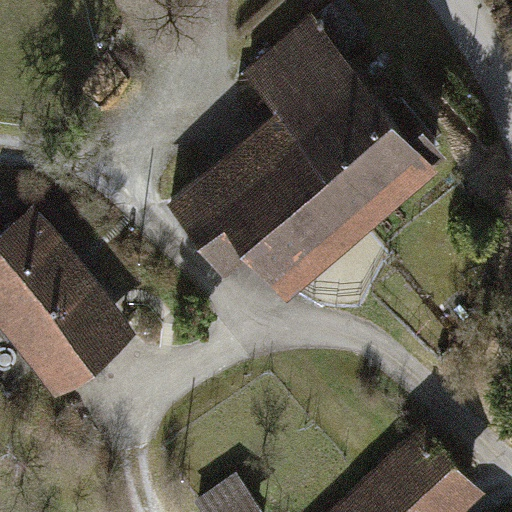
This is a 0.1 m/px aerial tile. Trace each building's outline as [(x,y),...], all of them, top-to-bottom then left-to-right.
[(280,110),(172,201),(227,267),(248,250),(289,299),(457,158),(403,94),(391,104),(315,13),(247,70),(280,110)] [(511,13),(501,17),(508,36),(511,35),(511,13)] [(36,202),(0,231),(0,317),(60,392),(139,328),(36,202)] [(331,511),(461,511),(486,490),(426,425),(331,511)] [(196,501),(203,511),(267,511),(238,471),(196,501)]
